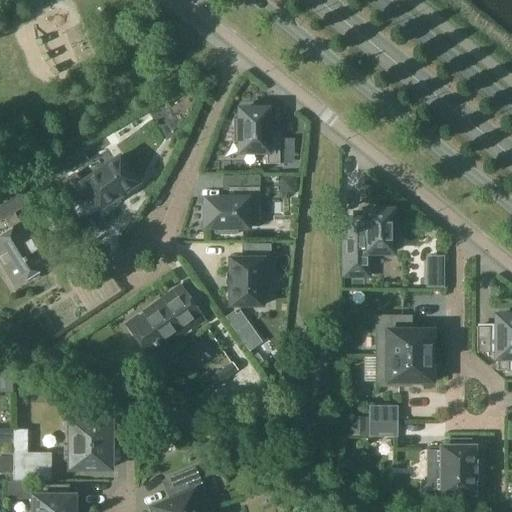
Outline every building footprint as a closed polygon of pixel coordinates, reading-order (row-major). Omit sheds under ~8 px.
[(59,53),(46,53),(47,67),(60,66),(59,53)] [(279,139),(267,139),(267,111),(261,111),(261,107),(246,107),(246,111),(240,111),(240,119),(233,119),(233,143),(240,143),(240,152),(266,152),(266,164),(279,164),(279,139)] [(280,145),(280,157),(292,157),(292,145),(280,145)] [(126,192),(137,184),(119,157),(80,183),(74,174),(63,182),(78,204),(89,196),(98,210),(110,202),(111,203),(126,192)] [(64,160),(54,167),(62,178),(72,171),(64,160)] [(297,177),(280,177),(280,183),(291,183),(291,191),(297,191),(297,177)] [(0,259),(15,285),(47,266),(21,222),(18,224),(11,212),(27,202),(15,181),(0,189),(0,218),(2,217),(9,229),(0,234),(0,259)] [(233,200),(205,200),(205,206),(201,206),(202,222),(205,221),(205,227),(214,227),(214,234),(238,234),(238,227),(259,227),(259,188),(233,188),(233,200)] [(98,222),(119,244),(140,225),(119,203),(98,222)] [(345,226),(344,275),(367,275),(367,253),(392,253),(392,244),(399,244),(399,220),(392,220),(392,212),(386,212),(386,208),(370,208),(370,212),(365,212),(365,226),(345,226)] [(269,259),(269,246),(242,245),(242,259),(229,259),(229,273),(228,273),(228,292),(229,292),(229,306),(262,306),(262,260),(269,259)] [(426,287),(442,287),(443,257),(426,257),(426,287)] [(171,345),(204,322),(179,286),(126,324),(147,354),(167,340),(171,345)] [(237,320),(230,325),(249,351),(260,342),(240,313),(235,316),(237,320)] [(476,327),(476,353),(489,353),(489,352),(496,352),(496,371),(508,371),(508,370),(511,370),(511,313),(502,314),(502,317),(496,317),(496,330),(489,330),(489,327),(476,327)] [(376,357),(400,357),(434,357),(434,336),(432,336),(432,331),(402,331),(402,317),(376,317),(376,357)] [(400,357),(376,357),(376,383),(380,383),(380,386),(398,386),(398,383),(432,383),(432,377),(434,377),(434,357),(400,357)] [(236,371),(232,364),(213,377),(218,384),(236,371)] [(396,422),(396,407),(369,407),(369,422),(396,422)] [(351,416),(350,434),(366,434),(367,416),(351,416)] [(69,469),(109,469),(109,452),(107,452),(107,446),(109,446),(109,440),(113,440),(113,430),(109,430),(109,423),(83,423),(83,420),(66,420),(66,436),(69,436),(69,452),(66,452),(66,463),(69,463),(69,469)] [(396,436),(396,422),(369,422),(369,436),(396,436)] [(0,443),(13,443),(13,429),(0,429),(0,443)] [(440,447),(440,494),(473,494),(473,480),(474,480),(474,461),(473,461),(473,447),(470,447),(470,440),(444,440),(444,447),(440,447)] [(13,453),(13,459),(13,481),(25,481),(25,453),(13,453)] [(11,456),(0,456),(0,473),(11,473),(11,456)] [(208,511),(212,511),(195,469),(170,479),(177,497),(150,508),(151,511),(208,511)] [(72,511),(73,497),(69,497),(69,485),(47,485),(47,497),(33,497),(33,502),(30,502),(29,511),(72,511)]
